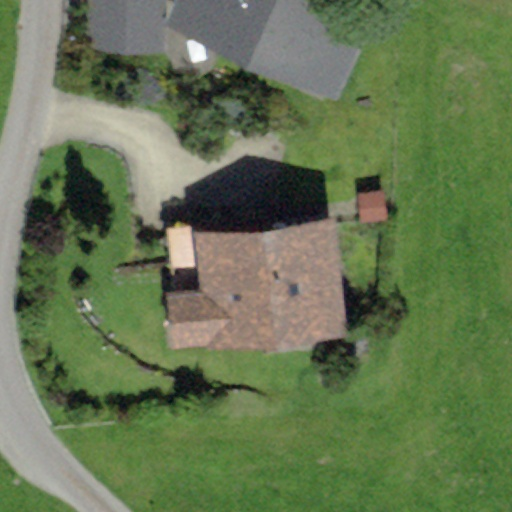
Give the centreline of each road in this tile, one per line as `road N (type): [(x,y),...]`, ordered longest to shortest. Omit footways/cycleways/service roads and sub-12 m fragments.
road 1 (tertiary): [(41,0),(39,72),(0,253)]
road 2 (tertiary): [(0,367),(24,430),(113,511)]
